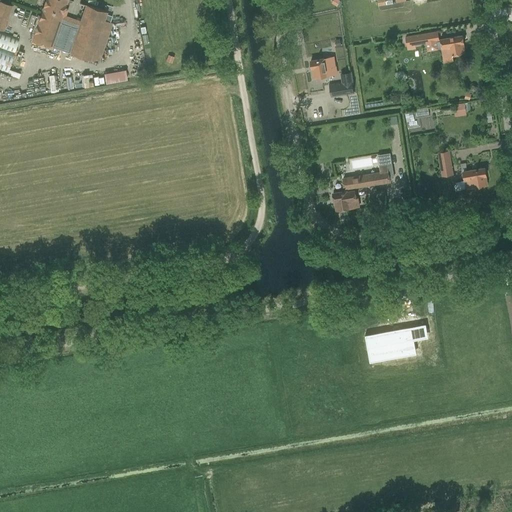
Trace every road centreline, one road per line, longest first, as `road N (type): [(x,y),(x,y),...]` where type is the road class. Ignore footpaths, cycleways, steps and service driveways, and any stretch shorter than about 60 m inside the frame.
road 1 (track): [(0,299),(235,257),(248,245),(262,197),(228,0)]
road 2 (residential): [(511,211),(359,237),(329,230),(303,190),(272,0)]
road 3 (track): [(0,354),(383,288)]
road 4 (residential): [(511,157),(486,0)]
road 5 (unclassified): [(383,288),(511,266)]
